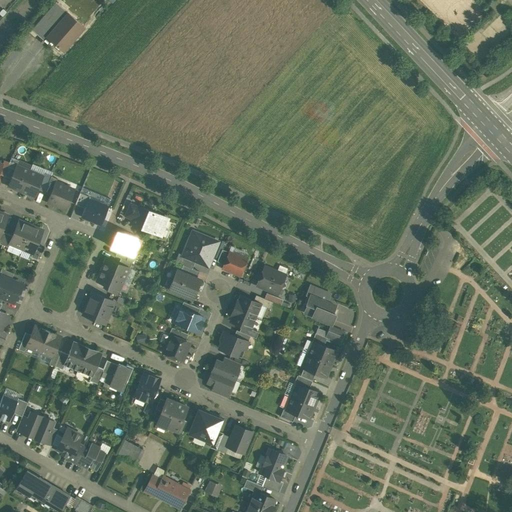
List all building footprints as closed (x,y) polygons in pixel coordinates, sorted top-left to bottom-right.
[(56,2),(32,30),(47,43),(49,40),(47,38),(68,13),(56,2)] [(68,13),(47,38),(49,40),(63,52),(84,27),(68,13)] [(63,52),(49,40),(47,43),(60,55),(63,52)] [(18,162),(11,159),(9,163),(4,176),(11,179),(16,165),(18,162)] [(2,165),(0,168),(0,174),(4,176),(9,163),(4,160),(2,165)] [(29,171),(16,165),(11,179),(8,186),(21,191),(29,171)] [(29,171),(21,191),(34,197),(37,189),(42,176),(29,171)] [(51,176),(44,173),(42,176),(37,189),(44,192),(51,176)] [(44,192),(44,193),(50,195),(55,182),(56,182),(57,179),(51,176),(44,192)] [(56,182),(55,182),(50,195),(47,202),(66,210),(75,190),(56,182)] [(90,197),(80,193),(75,204),(85,208),(89,199),(90,197)] [(85,208),(81,217),(100,224),(108,207),(89,199),(85,208)] [(138,206),(130,203),(124,217),(133,220),(138,206)] [(168,218),(138,206),(133,220),(131,224),(160,236),(168,218)] [(24,222),(20,220),(18,221),(12,236),(9,244),(10,244),(32,254),(33,254),(36,246),(42,231),(41,229),(38,228),(36,228),(25,224),(24,222)] [(140,240),(117,230),(110,247),(118,250),(133,256),(140,240)] [(218,242),(192,231),(182,255),(182,256),(195,261),(199,263),(200,259),(210,263),(218,242)] [(12,236),(7,234),(2,245),(8,247),(10,244),(9,244),(12,236)] [(36,246),(33,254),(32,254),(31,257),(37,259),(42,248),(36,246)] [(229,252),(222,249),(217,262),(224,264),(229,252)] [(121,258),(132,263),(134,256),(133,256),(118,250),(115,256),(121,258)] [(247,259),(229,252),(224,264),(222,268),(240,275),(247,259)] [(195,261),(182,256),(182,255),(178,254),(175,262),(182,265),(192,269),(192,268),(195,261)] [(118,264),(106,258),(101,270),(124,279),(128,268),(118,264)] [(132,263),(121,258),(118,264),(128,268),(129,268),(132,263)] [(192,269),(182,265),(180,271),(196,278),(199,271),(192,268),(192,269)] [(285,275),(264,266),(256,285),(277,294),(280,287),(282,288),(284,287),(285,285),(284,282),(283,282),(285,275)] [(14,273),(1,268),(0,271),(0,275),(11,280),(14,273)] [(124,279),(101,270),(96,281),(109,286),(119,290),(124,279)] [(180,271),(177,270),(169,289),(192,299),(200,279),(196,278),(180,271)] [(11,280),(0,275),(0,296),(3,297),(14,302),(17,295),(18,295),(22,285),(11,280)] [(330,294),(310,285),(307,294),(310,296),(310,295),(324,301),(325,300),(327,301),(330,294)] [(119,290),(109,286),(107,292),(118,296),(120,291),(119,290)] [(114,301),(92,292),(87,303),(110,312),(114,301)] [(282,300),(266,293),(264,298),(272,302),(280,305),(282,300)] [(253,301),(240,295),(238,301),(237,300),(235,304),(236,304),(238,310),(255,316),(260,304),(253,301)] [(264,298),(256,295),(253,301),(260,304),(270,308),(272,302),(264,298)] [(324,301),(310,295),(310,296),(307,303),(310,305),(306,313),(331,324),(335,314),(332,313),(335,305),(324,301)] [(200,309),(183,302),(181,308),(197,314),(200,309)] [(110,312),(87,303),(82,314),(105,324),(110,312)] [(197,314),(181,308),(180,310),(176,312),(179,319),(177,323),(194,330),(196,325),(199,324),(201,325),(204,317),(197,314)] [(255,316),(238,310),(233,312),(232,311),(231,315),(232,315),(230,321),(241,326),(250,329),(255,316)] [(31,335),(26,346),(39,352),(47,331),(34,326),(31,335)] [(258,332),(250,329),(241,326),(239,331),(250,336),(256,338),(258,332)] [(344,332),(330,326),(325,337),(327,338),(340,343),(344,332)] [(188,334),(172,327),(169,334),(171,335),(171,334),(186,340),(188,334)] [(250,336),(239,331),(236,330),(234,336),(248,342),(250,336)] [(60,337),(47,331),(39,352),(52,357),(55,349),(60,337)] [(234,336),(224,332),(220,340),(222,341),(219,348),(241,357),(248,342),(234,336)] [(25,333),(18,349),(24,352),(26,346),(31,335),(25,333)] [(325,337),(315,333),(312,341),(313,342),(323,346),(327,338),(325,337)] [(186,340),(171,334),(171,335),(167,344),(165,345),(163,349),(164,352),(163,354),(181,361),(189,342),(186,340)] [(87,348),(73,342),(68,354),(64,364),(65,364),(78,370),(87,348)] [(323,346),(313,342),(308,355),(330,364),(333,357),(334,356),(336,353),(335,351),(323,346)] [(87,348),(78,370),(91,375),(92,376),(96,366),(101,353),(87,348)] [(61,351),(55,349),(52,357),(49,364),(55,366),(61,351)] [(61,351),(55,366),(63,370),(65,364),(64,364),(68,354),(61,351)] [(330,364),(308,355),(303,367),(303,368),(315,373),(325,377),(326,376),(328,372),(327,370),(330,364)] [(241,364),(224,357),(222,362),(222,363),(238,369),(241,364)] [(118,365),(107,360),(103,369),(102,372),(113,376),(118,365)] [(238,369),(222,363),(222,362),(216,360),(212,371),(234,380),(238,369)] [(125,368),(118,365),(113,376),(109,385),(121,390),(125,382),(126,382),(133,367),(127,364),(125,368)] [(96,366),(92,376),(91,375),(89,381),(97,384),(102,372),(103,369),(96,366)] [(315,373),(303,368),(300,376),(312,381),(315,373)] [(234,380),(212,371),(207,382),(213,384),(229,391),(234,380)] [(144,372),(143,374),(140,375),(138,380),(139,383),(134,396),(148,402),(152,391),(154,392),(159,379),(144,372)] [(300,376),(297,375),(294,383),(296,384),(296,383),(309,389),(312,381),(300,376)] [(309,389),(296,383),(296,384),(291,396),(313,406),(315,400),(316,401),(319,393),(309,389)] [(229,391),(213,384),(210,390),(227,397),(229,391)] [(154,392),(152,391),(148,402),(145,410),(153,413),(155,409),(160,398),(161,395),(154,392)] [(17,401),(3,395),(0,401),(0,418),(4,421),(5,418),(8,417),(10,418),(13,413),(17,401)] [(313,406),(291,396),(286,409),(285,409),(296,414),(309,419),(312,411),(311,411),(313,406)] [(165,401),(160,398),(155,409),(161,412),(165,401)] [(187,406),(167,398),(165,401),(161,412),(157,422),(176,430),(177,430),(182,419),(187,406)] [(27,403),(18,399),(17,401),(13,413),(22,417),(22,415),(27,403)] [(296,414),(285,409),(286,409),(284,408),(280,417),(292,422),(296,414)] [(198,410),(189,433),(211,442),(212,442),(217,431),(218,427),(219,428),(223,418),(213,414),(212,416),(198,410)] [(22,432),(22,433),(34,438),(42,416),(30,411),(28,417),(22,432)] [(28,417),(22,415),(22,417),(16,430),(22,432),(28,417)] [(42,416),(34,438),(46,443),(46,442),(52,427),(54,421),(42,416)] [(187,421),(182,419),(177,430),(176,430),(175,432),(182,435),(187,421)] [(251,432),(236,426),(231,437),(228,446),(243,452),(251,432)] [(52,427),(46,442),(51,444),(56,433),(58,429),(52,427)] [(57,447),(56,448),(62,451),(61,454),(69,459),(78,443),(81,436),(73,431),(71,434),(65,431),(62,436),(57,447)] [(217,431),(212,442),(211,442),(211,444),(217,447),(223,434),(223,433),(217,431)] [(62,436),(56,433),(51,444),(57,447),(62,436)] [(231,437),(223,434),(217,447),(217,449),(225,452),(228,446),(231,437)] [(141,449),(125,441),(117,457),(121,459),(133,465),(141,449)] [(78,443),(69,459),(75,462),(83,446),(78,443)] [(88,449),(83,446),(75,462),(83,466),(85,463),(88,464),(87,465),(96,470),(105,453),(101,450),(100,447),(92,443),(88,449)] [(264,461),(284,469),(285,467),(282,466),(287,456),(269,448),(264,461)] [(284,469),(264,461),(259,472),(266,475),(279,481),(284,469)] [(52,485),(55,480),(27,464),(15,485),(30,494),(33,490),(45,497),(52,485)] [(160,479),(152,475),(144,491),(153,496),(153,495),(180,508),(189,490),(177,484),(178,484),(162,476),(160,479)] [(279,481),(266,475),(262,485),(263,486),(279,492),(283,482),(279,481)] [(262,485),(246,479),(243,487),(254,491),(255,491),(260,493),(263,486),(262,485)] [(209,480),(206,486),(219,492),(222,486),(209,480)] [(69,496),(52,485),(45,497),(42,501),(59,511),(69,496)] [(204,491),(217,497),(219,492),(206,486),(204,491)] [(260,493),(255,491),(254,491),(249,504),(269,511),(270,511),(273,506),(272,505),(275,499),(260,493)] [(81,499),(76,496),(70,505),(75,508),(81,499)] [(88,511),(92,505),(81,499),(75,508),(75,510),(78,511),(88,511)]
